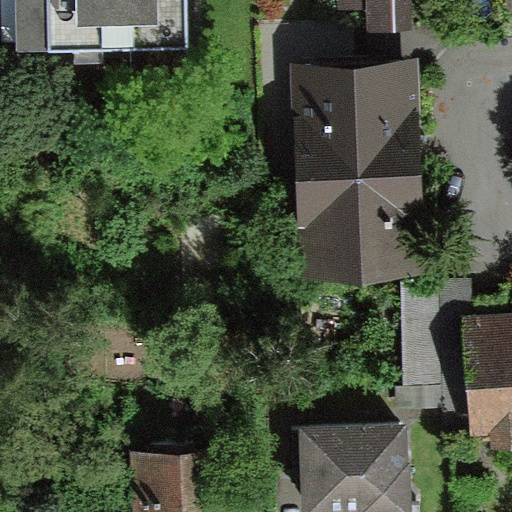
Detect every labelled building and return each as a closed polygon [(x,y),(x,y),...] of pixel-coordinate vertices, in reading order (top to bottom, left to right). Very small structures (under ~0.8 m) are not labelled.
[(45,0),(46,41),(110,39),(109,0),(45,0)] [(183,38),(182,0),(109,0),(110,39),(183,38)] [(407,20),(406,0),(330,0),(331,22),(407,20)] [(409,57),(347,59),(351,170),(413,168),(409,57)] [(351,170),(347,59),(287,61),(291,171),(351,170)] [(416,268),(413,168),(351,170),(354,270),(416,268)] [(351,170),(291,171),(294,271),(354,270),(351,170)] [(511,309),(459,312),(466,429),(511,425),(511,309)] [(179,330),(181,392),(235,390),(232,328),(179,330)] [(295,421),(298,511),(346,511),(402,510),(399,418),(295,421)] [(125,450),(126,511),(221,511),(220,448),(125,450)]
